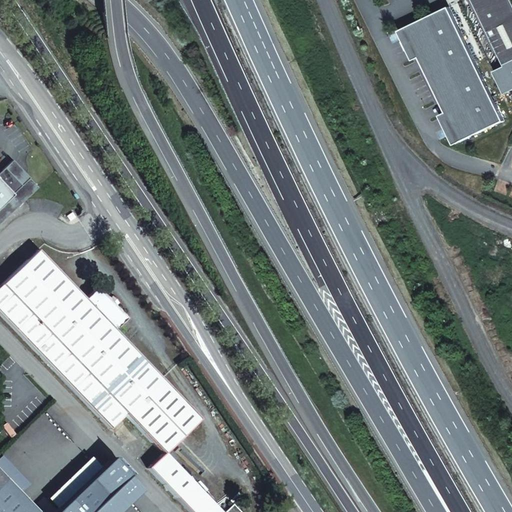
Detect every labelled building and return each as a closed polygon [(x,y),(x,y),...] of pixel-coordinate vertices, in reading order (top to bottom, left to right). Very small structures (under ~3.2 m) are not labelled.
[(511,0),(472,0),(504,66),(511,62),(511,0)] [(449,9),(405,31),(419,60),(446,116),(460,144),(504,123),(449,9)] [(399,33),(414,62),(419,60),(405,31),(399,33)] [(446,116),(441,118),(455,147),(460,144),(446,116)] [(0,222),(36,188),(10,162),(0,170),(0,222)] [(70,212),(64,216),(68,222),(74,218),(70,212)] [(113,304),(104,295),(91,282),(79,294),(32,246),(0,276),(0,314),(111,428),(125,414),(161,378),(113,329),(125,316),(113,304)] [(109,291),(104,295),(113,304),(117,299),(109,291)] [(161,378),(125,414),(163,452),(164,451),(198,416),(161,378)] [(164,451),(163,452),(148,467),(190,511),(221,511),(222,511),(164,451)] [(87,511),(125,476),(116,466),(110,460),(68,499),(54,511),(87,511)] [(0,511),(36,511),(0,474),(0,511)]
